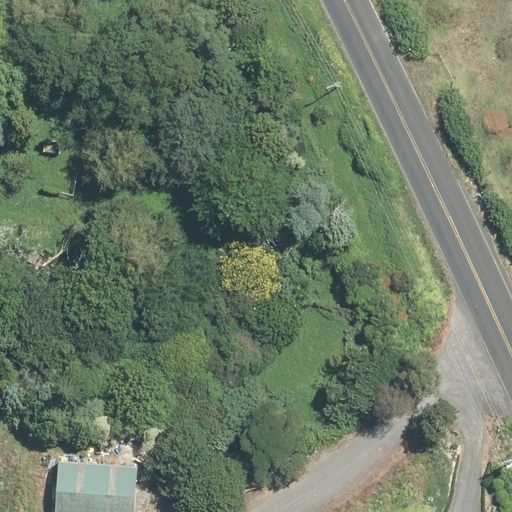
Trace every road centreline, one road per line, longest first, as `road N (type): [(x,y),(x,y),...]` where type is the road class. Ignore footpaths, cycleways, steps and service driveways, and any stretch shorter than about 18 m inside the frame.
road 1 (tertiary): [(343,0),(511,356)]
road 2 (unknown): [(500,330),(433,413),(312,511)]
